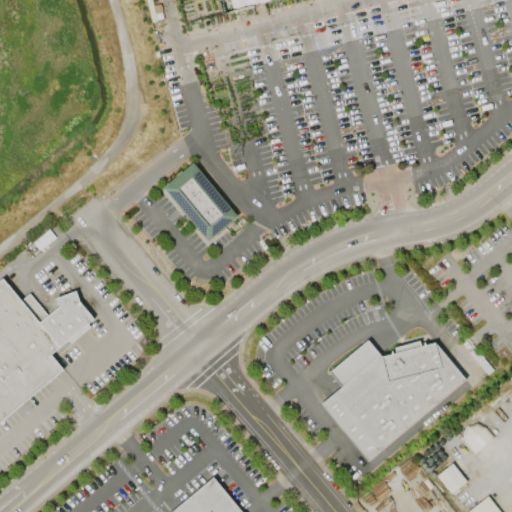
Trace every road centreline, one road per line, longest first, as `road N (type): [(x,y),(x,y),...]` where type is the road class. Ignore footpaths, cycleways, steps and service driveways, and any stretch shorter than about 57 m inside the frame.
road 1 (residential): [(197,348),(320,255),(458,214),(511,173)]
road 2 (residential): [(1,511),(197,348)]
road 3 (residential): [(197,348),(334,511)]
road 4 (residential): [(79,205),(197,348)]
